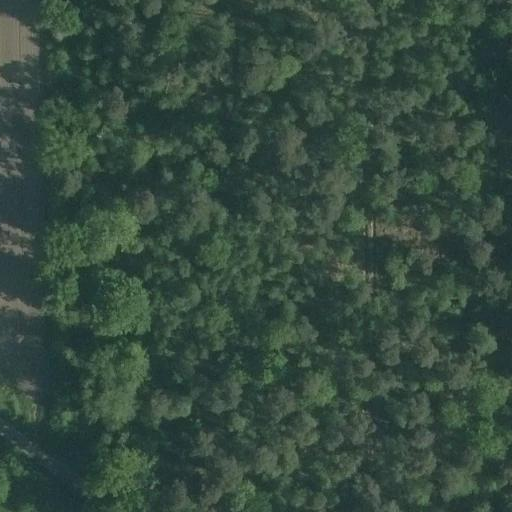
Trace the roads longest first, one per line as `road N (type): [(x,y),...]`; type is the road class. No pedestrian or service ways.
road 1 (track): [(70,0),(74,450),(58,473)]
road 2 (unclassified): [(109,511),(0,428)]
